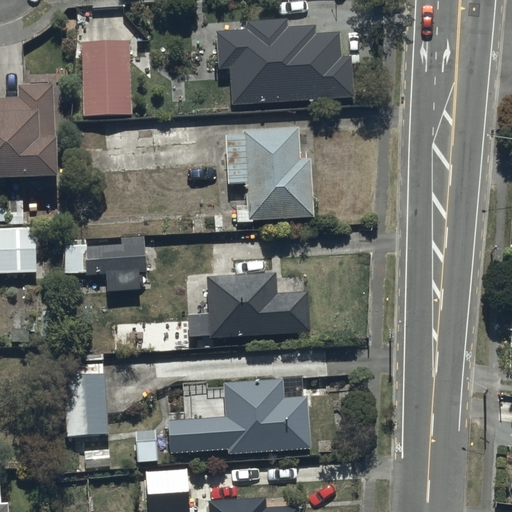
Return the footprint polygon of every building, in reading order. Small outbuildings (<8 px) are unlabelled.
[(353,99),(351,59),(340,60),(338,36),(315,38),(314,29),(287,30),(286,20),(248,23),(248,33),(216,35),(219,72),(230,72),(232,107),(353,99)] [(130,43),(81,45),(83,119),(132,118),(130,43)] [(0,177),(58,176),(57,138),(54,138),(53,90),(19,92),(20,102),(0,102),(0,177)] [(300,125),(243,125),(243,131),(227,131),(227,179),(246,179),(246,201),(237,201),(237,218),(254,218),(254,215),(314,215),(314,155),(300,155),(300,125)] [(36,224),(0,225),(0,270),(37,270),(36,224)] [(150,242),(66,244),(67,280),(110,280),(110,293),(147,293),(146,274),(151,274),(150,242)] [(278,269),(208,271),(209,310),(186,310),(187,334),(310,331),(309,288),(278,289),(278,269)] [(105,360),(63,362),(67,434),(109,431),(105,360)] [(170,415),(172,449),(229,446),(229,451),(311,447),(308,394),(286,395),(284,374),(224,377),(225,413),(170,415)] [(143,463),(142,511),(187,511),(188,463),(143,463)] [(0,511),(8,511),(8,500),(1,500),(0,487),(0,511)] [(301,511),(301,502),(269,503),(268,493),(210,495),(210,511),(301,511)]
